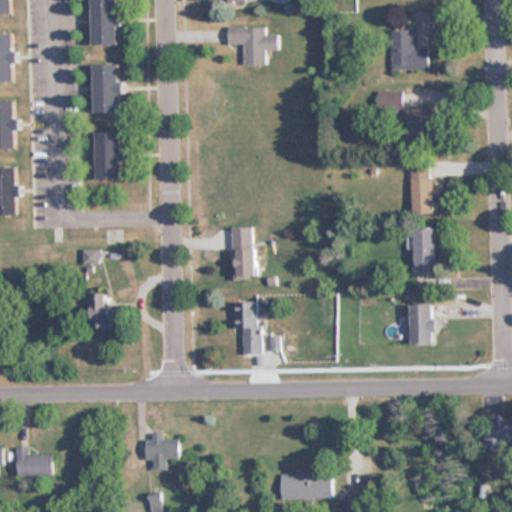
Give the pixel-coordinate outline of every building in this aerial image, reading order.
[(0,0),(0,11),(12,12),(12,0),(0,0)] [(93,0),(94,43),(122,42),(121,0),(93,0)] [(267,26),(229,26),(229,42),(245,43),(245,64),(267,64),(267,50),(279,50),(279,34),(267,33),(267,26)] [(391,29),(391,69),(429,69),(429,48),(414,48),(414,29),(391,29)] [(0,79),(16,79),(15,32),(0,32),(0,79)] [(95,111),(122,111),(122,63),(95,63),(95,111)] [(404,91),(379,91),(379,112),(404,112),(404,91)] [(0,100),(0,146),(17,147),(17,100),(0,100)] [(409,106),(409,140),(435,140),(435,106),(409,106)] [(98,179),(123,179),(123,131),(97,131),(98,179)] [(432,212),(431,158),(411,159),(413,213),(432,212)] [(0,166),(0,214),(19,214),(18,166),(0,166)] [(234,227),(234,275),(257,275),(257,227),(234,227)] [(415,266),(436,266),(436,227),(415,227),(415,266)] [(84,263),(100,263),(100,249),(84,249),(84,263)] [(110,327),(110,291),(92,291),(92,327),(110,327)] [(237,328),(244,327),(245,353),(262,353),(261,301),(236,301),(237,328)] [(412,304),(412,343),(435,343),(435,303),(412,304)] [(511,425),(486,426),(486,450),(511,450),(511,425)] [(181,458),(180,438),(164,439),(164,432),(154,432),(154,439),(148,439),(148,459),(155,459),(155,469),(168,469),(168,458),(181,458)] [(31,453),(31,447),(19,447),(19,475),(54,475),(54,453),(31,453)] [(282,473),(282,499),(334,499),(333,473),(282,473)] [(358,496),(347,496),(347,511),(358,511),(358,496)]
